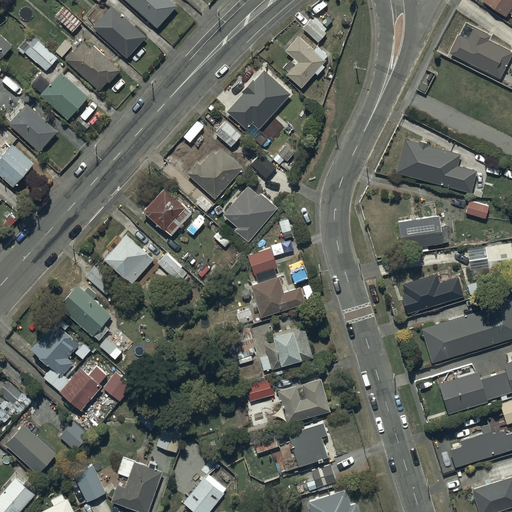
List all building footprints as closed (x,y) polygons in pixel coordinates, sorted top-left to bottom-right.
[(131,0),(158,24),(177,2),(174,0),(131,0)] [(511,0),(487,0),(505,12),(508,8),(511,11),(511,0)] [(147,33),(112,2),(99,16),(95,13),(91,18),(95,21),(93,23),(127,54),(147,33)] [(82,19),(65,3),(55,13),(73,29),(82,19)] [(313,18),(311,16),(303,25),(319,38),(326,30),(325,29),(326,27),(314,17),(313,18)] [(458,31),(449,49),(500,74),(511,50),(511,48),(488,36),(490,32),(473,24),(467,36),(458,31)] [(58,54),(31,30),(19,44),(46,68),(58,54)] [(0,54),(11,42),(0,31),(0,54)] [(314,47),(299,32),(286,46),(294,55),(292,57),(296,61),(286,70),(301,84),(315,69),(317,71),(325,63),(322,61),(325,58),(324,57),(328,52),(318,43),(314,47)] [(64,55),(99,86),(108,77),(110,79),(121,66),(94,42),(91,45),(83,38),(74,48),(72,46),(64,55)] [(511,58),(510,58),(499,77),(511,83),(511,58)] [(291,91),(265,67),(254,78),(253,76),(241,88),(244,91),(228,108),(246,125),(252,120),(258,126),(291,91)] [(88,92),(61,68),(41,91),(68,115),(88,92)] [(27,100),(10,119),(40,147),(58,128),(27,100)] [(94,108),(88,103),(76,119),(83,123),(94,108)] [(241,132),(226,118),(215,130),(231,144),(241,132)] [(420,140),(406,136),(397,170),(470,189),(476,167),(457,163),(460,151),(428,143),(429,141),(420,138),(420,140)] [(0,150),(0,170),(13,182),(34,159),(12,140),(1,152),(0,150)] [(295,149),(285,141),(274,155),(280,159),(283,155),(288,158),(295,149)] [(183,170),(215,200),(236,178),(233,175),(243,164),(221,144),(216,149),(212,146),(200,159),(197,156),(183,170)] [(277,164),(262,150),(252,161),(267,175),(277,164)] [(259,191),(248,182),(242,189),(240,188),(230,200),(231,201),(223,210),(237,223),(235,225),(249,238),(278,204),(261,189),(259,191)] [(193,208),(165,183),(144,206),(172,232),(180,223),(182,224),(184,222),(183,220),(193,208)] [(489,204),(470,198),(466,210),(486,216),(489,204)] [(440,212),(399,217),(402,244),(443,240),(443,238),(448,237),(447,222),(441,222),(440,212)] [(293,228),(288,216),(279,219),(283,232),(293,228)] [(155,255),(127,230),(105,255),(133,280),(155,255)] [(511,242),(511,240),(486,243),(490,271),(511,268),(511,242)] [(193,242),(188,248),(213,269),(204,280),(210,285),(224,268),(193,242)] [(272,246),(249,252),(254,271),(277,264),(272,246)] [(182,264),(168,250),(158,260),(178,280),(187,271),(181,265),(182,264)] [(102,269),(95,263),(86,274),(107,291),(118,277),(105,266),(102,269)] [(406,309),(464,291),(458,272),(439,278),(436,269),(402,280),(405,290),(400,291),(406,309)] [(279,273),(253,282),(262,313),(305,299),(300,284),(284,289),(279,273)] [(102,320),(112,310),(95,295),(98,291),(89,283),(87,284),(82,279),(80,281),(78,280),(58,301),(93,332),(94,331),(99,336),(108,326),(102,320)] [(422,325),(432,358),(511,333),(511,295),(511,291),(488,298),(490,304),(422,325)] [(251,306),(237,310),(240,321),(254,317),(251,306)] [(61,314),(32,344),(53,364),(44,374),(59,388),(61,386),(81,405),(102,382),(99,379),(107,370),(97,362),(90,370),(82,362),(69,376),(63,371),(74,359),(68,353),(80,340),(63,324),(67,320),(61,314)] [(314,355),(304,320),(274,329),(276,337),(265,340),(268,351),(260,353),(265,369),(314,355)] [(479,367),(438,380),(447,410),(488,397),(487,396),(511,388),(511,389),(511,356),(503,359),(505,368),(481,375),(479,367)] [(133,382),(116,369),(104,384),(120,398),(133,382)] [(240,390),(248,387),(251,398),(275,392),(270,375),(238,384),(240,390)] [(297,381),(279,387),(288,420),(330,408),(321,375),(303,380),(303,382),(297,383),(297,381)] [(0,389),(4,393),(0,396),(0,416),(4,420),(10,413),(15,418),(33,398),(23,389),(22,391),(8,379),(0,387),(0,389)] [(511,396),(500,400),(506,421),(511,419),(511,396)] [(137,413),(151,426),(165,409),(151,397),(137,413)] [(167,415),(157,441),(175,448),(185,422),(167,415)] [(75,417),(60,432),(75,447),(90,432),(75,417)] [(56,450),(23,421),(6,441),(38,470),(56,450)] [(324,421),(289,432),(300,464),(319,458),(319,459),(324,458),(324,457),(328,456),(322,435),(328,433),(324,421)] [(450,445),(456,462),(511,444),(511,427),(511,428),(505,430),(504,425),(492,429),(491,425),(489,425),(488,421),(481,423),(482,428),(461,435),(463,441),(450,445)] [(278,443),(275,433),(254,440),(258,450),(278,443)] [(112,496),(111,497),(148,510),(163,468),(155,465),(156,461),(151,459),(149,463),(123,454),(118,469),(129,473),(125,483),(118,481),(115,488),(114,485),(105,490),(112,496)] [(106,488),(92,461),(73,471),(87,498),(106,488)] [(511,472),(472,485),(479,511),(482,511),(511,502),(511,472)] [(16,511),(35,491),(16,474),(0,491),(0,511),(16,511)] [(215,482),(204,474),(184,500),(200,511),(207,511),(224,491),(223,490),(226,486),(217,479),(215,482)] [(346,486),(308,497),(313,511),(360,511),(356,500),(351,501),(346,486)] [(54,502),(34,511),(75,511),(68,495),(65,497),(62,492),(51,497),(54,502)]
